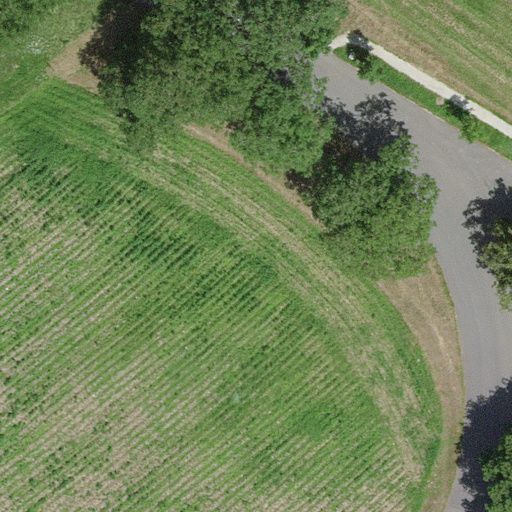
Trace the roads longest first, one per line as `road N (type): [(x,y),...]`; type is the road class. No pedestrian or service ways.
road 1 (unclassified): [(480,511),(497,406),(483,286),(411,138)]
road 2 (residential): [(411,138),(183,0)]
